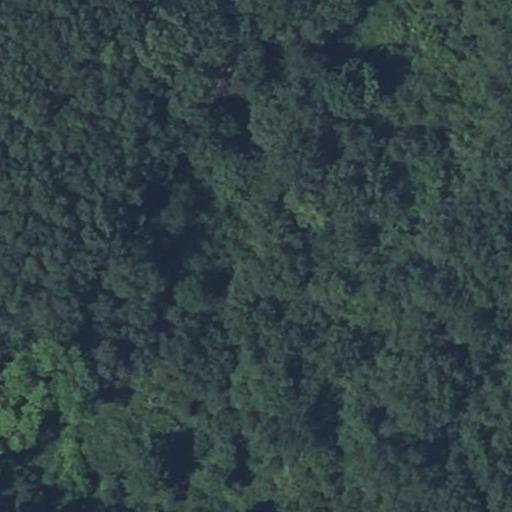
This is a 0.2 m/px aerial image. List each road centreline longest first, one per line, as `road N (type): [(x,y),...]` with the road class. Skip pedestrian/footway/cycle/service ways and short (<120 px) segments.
road 1 (track): [(127,193),(173,132),(301,0)]
road 2 (track): [(0,339),(61,289),(127,193)]
